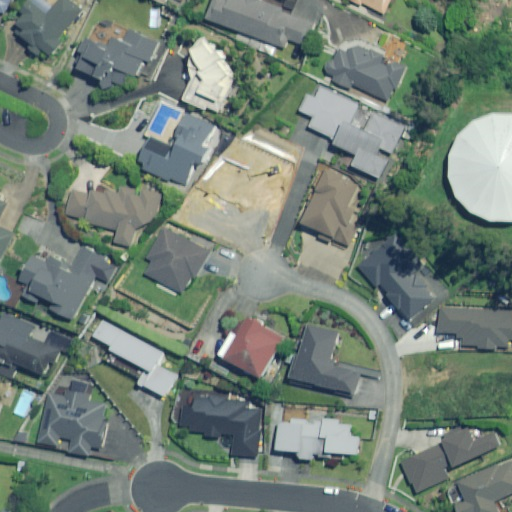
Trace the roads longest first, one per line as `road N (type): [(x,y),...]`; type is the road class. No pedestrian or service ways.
road 1 (residential): [(365,510),(391,424),(380,337),(346,300),(255,273)]
road 2 (residential): [(65,511),(96,493),(160,487),(365,510)]
road 3 (residential): [(0,78),(43,97),(57,124),(29,144),(0,128)]
